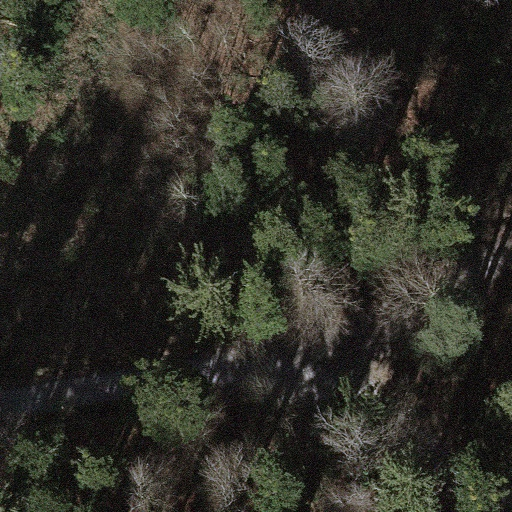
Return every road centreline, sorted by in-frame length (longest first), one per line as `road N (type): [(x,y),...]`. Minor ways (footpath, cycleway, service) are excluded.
road 1 (track): [(0,402),(307,351),(451,285),(511,245)]
road 2 (track): [(307,351),(504,511)]
